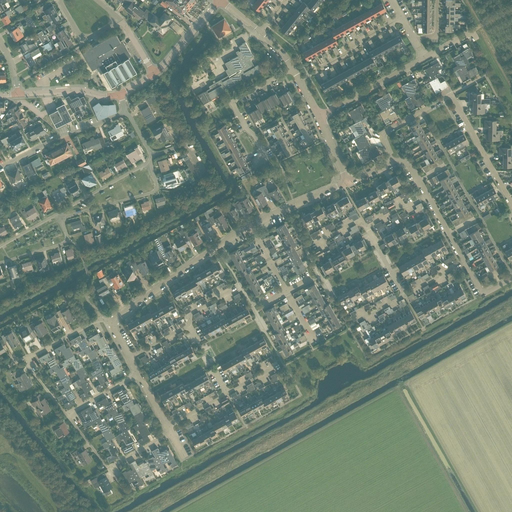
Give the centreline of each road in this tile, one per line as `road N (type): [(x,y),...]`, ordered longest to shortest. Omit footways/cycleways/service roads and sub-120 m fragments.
road 1 (residential): [(113,322),(249,226)]
road 2 (residential): [(128,359),(189,327),(190,314),(239,286)]
road 3 (residential): [(266,159),(231,101),(293,68)]
road 4 (residential): [(124,110),(0,167)]
road 5 (residential): [(57,215),(157,190),(148,163)]
road 6 (residential): [(511,205),(451,96)]
road 7 (residential): [(165,427),(274,368)]
road 8 (residential): [(318,117),(423,58)]
road 9 (residential): [(299,79),(401,16)]
